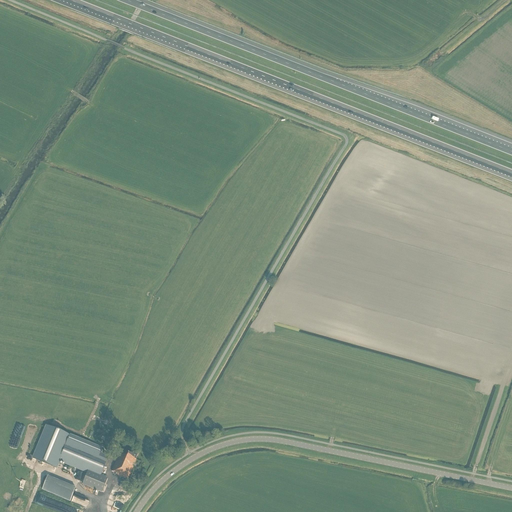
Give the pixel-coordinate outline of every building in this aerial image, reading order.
[(47,425),(33,457),(56,467),(59,461),(86,473),(82,483),(102,492),(108,478),(101,475),(109,457),(101,453),(103,449),(47,425)] [(136,460),(135,459),(138,453),(123,447),(120,454),(119,454),(112,471),(116,473),(116,474),(128,480),(136,460)] [(42,490),(70,501),(75,488),(47,477),(42,490)] [(125,486),(132,489),(134,483),(125,480),(123,484),(121,483),(119,487),(124,489),(125,486)] [(72,500),(87,507),(90,501),(75,494),(72,500)]
